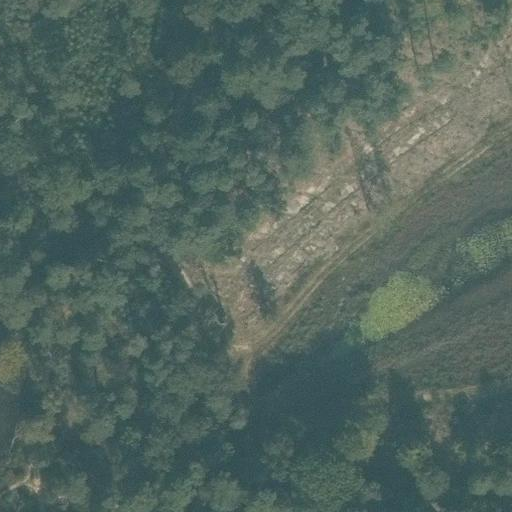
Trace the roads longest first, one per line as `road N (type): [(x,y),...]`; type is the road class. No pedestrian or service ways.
road 1 (track): [(42,511),(24,373),(0,330)]
road 2 (track): [(322,511),(258,404)]
